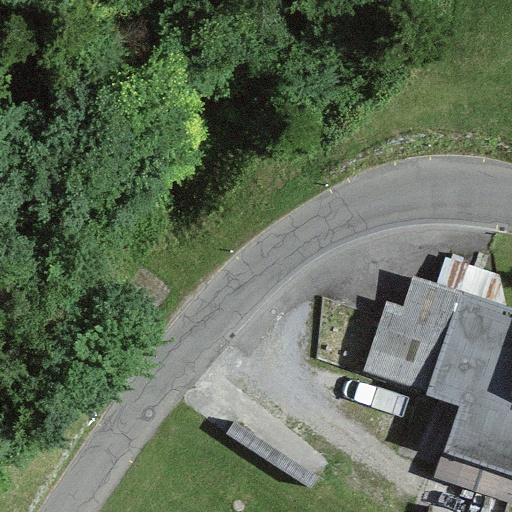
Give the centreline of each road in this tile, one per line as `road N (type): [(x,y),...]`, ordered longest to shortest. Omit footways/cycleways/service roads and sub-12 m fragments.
road 1 (tertiary): [(511,199),(479,190),(409,190),(349,212),(286,253),(174,368),(77,511)]
road 2 (unknown): [(239,297),(403,471)]
